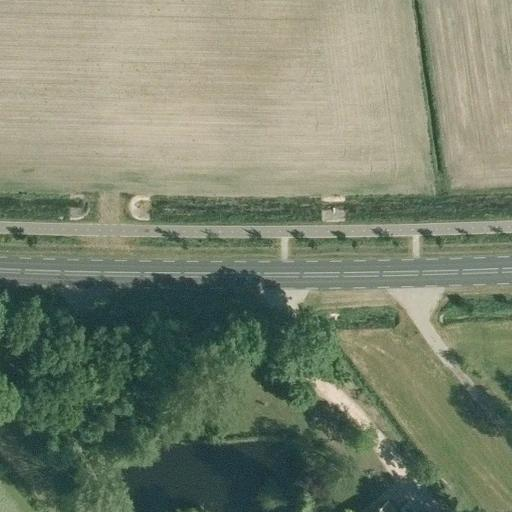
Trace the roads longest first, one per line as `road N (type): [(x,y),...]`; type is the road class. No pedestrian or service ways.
road 1 (primary): [(0,266),(297,275),(511,267)]
road 2 (unknown): [(234,273),(430,511)]
